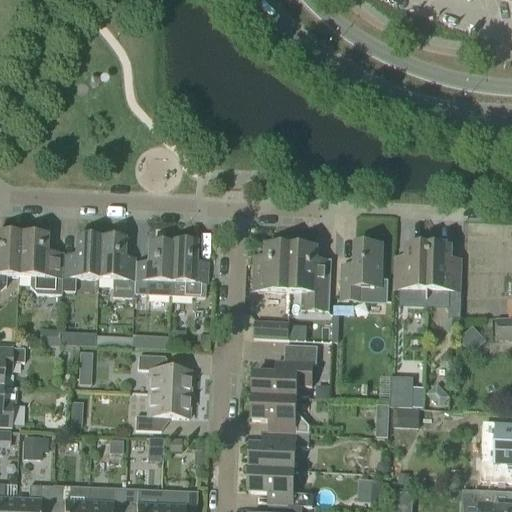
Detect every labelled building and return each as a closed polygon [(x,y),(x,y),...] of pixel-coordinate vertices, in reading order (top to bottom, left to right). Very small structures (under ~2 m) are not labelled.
[(5,279),(15,280),(17,239),(0,237),(0,293),(5,289),(5,279)] [(45,240),(17,239),(15,280),(29,280),(29,290),(36,298),(60,299),(61,295),(62,267),(62,258),(45,257),(45,240)] [(74,258),(62,258),(62,267),(61,295),(74,295),(74,281),(97,282),(99,242),(96,242),(94,240),(84,240),(82,242),(75,241),(74,258)] [(133,274),(134,270),(134,265),(134,261),(122,261),(123,243),(116,243),(114,241),(105,240),(102,242),(99,242),(97,282),(112,283),(111,301),(132,302),(133,298),(133,274)] [(171,248),(169,285),(169,300),(204,301),(206,266),(194,266),(195,246),(170,245),(170,248),(171,248)] [(426,304),(428,246),(427,246),(423,246),(419,246),(415,248),(412,249),(405,249),(404,261),(394,261),(393,293),(405,294),(413,302),(426,303),(426,304)] [(462,263),(451,262),(451,250),(444,250),(441,248),(437,247),(433,246),(429,246),(428,246),(426,304),(427,304),(427,303),(441,303),(450,295),(461,296),(462,263)] [(147,266),(134,265),(134,270),(133,274),(133,298),(169,300),(169,285),(171,248),(170,248),(148,247),(147,266)] [(361,305),(362,291),(381,292),(382,248),(354,247),(353,270),(341,269),(340,304),(361,305)] [(253,295),(289,296),(291,251),(286,250),(284,248),(275,248),(273,250),(265,249),(264,262),(254,261),(253,295)] [(295,251),(291,251),(289,296),(302,297),(301,314),(328,315),(330,263),(316,262),(317,252),(309,251),(307,249),(298,248),(295,251)] [(448,322),(452,322),(460,322),(460,300),(448,300),(448,322)] [(511,321),(509,322),(495,322),(495,344),(511,344),(511,321)] [(255,325),(254,343),(287,344),(288,326),(255,325)] [(209,337),(200,337),(199,352),(208,353),(209,337)] [(74,339),(59,338),(58,349),(73,350),(74,339)] [(253,376),(252,400),(296,402),(296,390),(311,391),(312,368),(316,368),(317,351),(285,349),(284,365),(274,365),(274,377),(253,376)] [(0,390),(2,391),(2,376),(11,377),(11,365),(23,366),(24,352),(0,351),(0,390)] [(149,374),(148,397),(189,399),(190,375),(163,374),(163,360),(137,359),(137,373),(149,374)] [(78,377),(78,388),(89,388),(90,378),(78,377)] [(390,380),(389,411),(412,412),(413,381),(390,380)] [(1,405),(2,391),(0,390),(0,430),(11,431),(12,406),(1,405)] [(160,421),(188,422),(189,399),(148,397),(147,420),(135,419),(134,434),(160,435),(160,421)] [(295,415),(296,402),(252,400),(251,424),(269,425),(269,437),(270,437),(309,439),(309,430),(295,415)] [(419,413),(393,412),(392,431),(418,432),(419,413)] [(376,420),(375,441),(387,441),(388,420),(376,420)] [(79,431),(80,422),(70,421),(69,430),(79,431)] [(480,485),(511,486),(511,428),(482,427),(480,485)] [(309,439),(270,437),(269,437),(261,437),(261,449),(250,448),(249,472),(293,474),(294,450),(308,451),(309,439)] [(22,441),(21,463),(40,464),(41,456),(47,456),(48,442),(22,441)] [(161,465),(162,442),(147,442),(146,465),(161,465)] [(180,443),(171,443),(170,454),(180,455),(180,443)] [(14,455),(0,454),(0,471),(13,472),(14,455)] [(267,509),(276,509),(300,510),(312,511),(312,498),(292,498),(293,474),(249,472),(248,496),(267,497),(267,509)] [(408,478),(397,477),(396,488),(407,489),(408,478)] [(363,483),(362,506),(383,508),(385,485),(363,483)] [(0,511),(14,511),(15,503),(2,502),(2,488),(0,488),(0,511)] [(50,511),(52,490),(28,489),(28,504),(15,503),(14,511),(50,511)] [(50,511),(86,511),(87,506),(88,492),(52,490),(50,511)] [(88,492),(87,506),(86,511),(123,511),(124,493),(88,492)] [(159,511),(160,495),(124,493),(123,511),(159,511)] [(475,494),(474,507),(479,508),(478,511),(511,511),(511,508),(495,507),(496,495),(475,494)] [(160,495),(159,511),(195,511),(196,496),(160,495)] [(395,496),(394,510),(412,511),(412,497),(395,496)]
